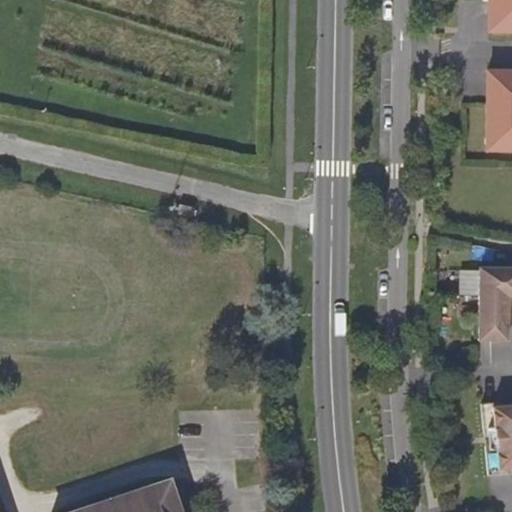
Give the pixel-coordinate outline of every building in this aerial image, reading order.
[(511,0),(488,0),(488,32),(511,32),(511,0)] [(511,72),(487,72),(486,152),(511,152),(511,72)] [(511,270),(479,270),(479,340),(507,340),(507,324),(511,323),(511,270)] [(511,401),(480,404),(486,466),(511,463),(511,401)] [(177,511),(168,483),(80,511),(177,511)]
